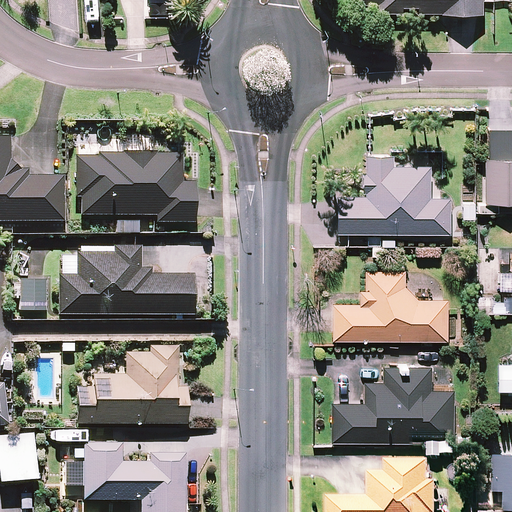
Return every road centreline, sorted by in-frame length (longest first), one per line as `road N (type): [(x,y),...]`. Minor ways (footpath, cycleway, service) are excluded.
road 1 (residential): [(261,118),(268,178),(265,511)]
road 2 (residential): [(214,66),(77,69),(40,60),(0,32)]
road 3 (residential): [(312,68),(511,75)]
